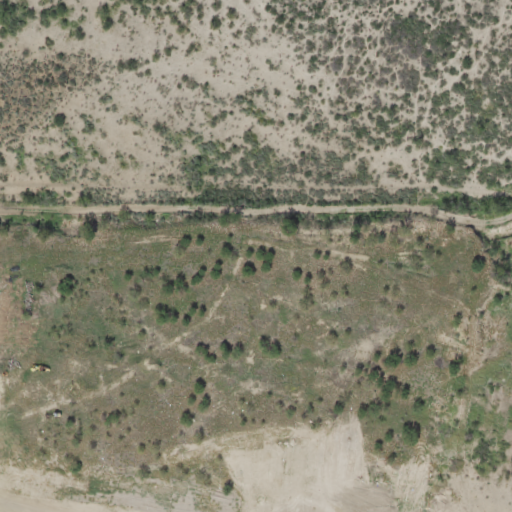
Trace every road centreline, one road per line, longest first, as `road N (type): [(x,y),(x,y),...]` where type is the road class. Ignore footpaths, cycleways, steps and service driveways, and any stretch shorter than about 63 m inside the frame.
road 1 (track): [(511,139),(432,149),(398,168),(325,142),(219,0)]
road 2 (track): [(511,28),(432,81),(432,149)]
